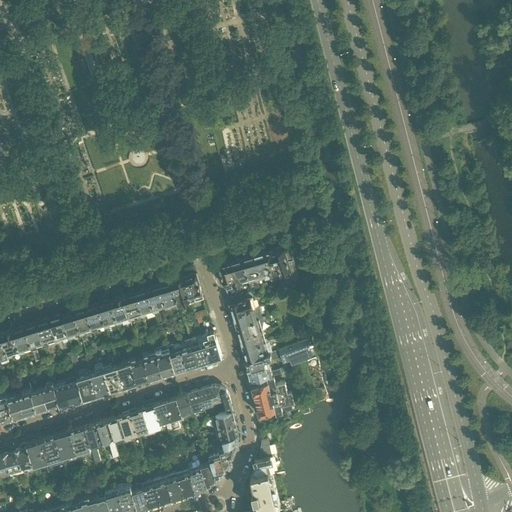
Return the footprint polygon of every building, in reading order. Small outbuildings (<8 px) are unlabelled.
[(281,246),(265,251),(272,275),(281,272),(281,273),(282,274),(282,275),(283,275),(284,276),(285,276),(286,276),(287,276),(288,276),(289,275),(289,274),(290,274),(290,273),(290,272),(290,271),(296,269),(291,246),(283,248),(281,246)] [(265,251),(253,255),(260,277),(265,275),(265,277),(272,275),(265,251)] [(242,258),(248,278),(249,282),(257,280),(256,278),(260,277),(253,255),(242,258)] [(242,258),(231,261),(238,284),(242,282),(241,280),(248,278),(242,258)] [(238,284),(231,261),(219,265),(226,289),(234,287),(233,285),(238,284)] [(196,272),(183,276),(190,300),(195,298),(195,300),(204,298),(196,272)] [(183,276),(171,280),(177,301),(178,303),(190,300),(183,276)] [(158,284),(165,305),(166,307),(171,305),(170,303),(177,301),(171,280),(158,284)] [(146,287),(153,309),(154,311),(159,309),(159,307),(165,305),(158,284),(146,287)] [(146,287),(134,291),(141,312),(141,314),(146,313),(146,311),(153,309),(146,287)] [(123,295),(122,295),(129,316),(129,318),(134,317),(134,314),(141,312),(134,291),(126,294),(126,293),(125,292),(123,293),(123,294),(123,295)] [(122,295),(110,299),(116,320),(117,322),(122,320),(121,318),(129,316),(122,295)] [(230,302),(234,314),(254,308),(256,307),(252,295),(247,297),(235,301),(231,302),(230,302)] [(98,302),(104,323),(105,325),(110,324),(109,322),(116,320),(110,299),(98,302)] [(86,306),(92,327),(93,329),(98,328),(97,326),(104,323),(98,302),(86,306)] [(86,306),(73,310),(80,331),(81,333),(85,331),(85,329),(92,327),(86,306)] [(202,316),(208,314),(209,314),(207,308),(195,312),(197,318),(202,316)] [(234,314),(237,325),(259,318),(258,314),(256,314),(254,308),(234,314)] [(73,310),(62,313),(68,335),(68,337),(73,335),(73,333),(80,331),(73,310)] [(62,313),(49,317),(56,338),(56,340),(61,339),(60,337),(68,335),(62,313)] [(37,321),(44,342),(44,344),(49,343),(48,341),(56,338),(49,317),(37,321)] [(237,325),(241,337),(260,330),(258,323),(260,323),(259,318),(237,325)] [(25,325),(31,346),(32,348),(37,346),(36,344),(44,342),(37,321),(25,325)] [(25,325),(13,328),(19,350),(19,352),(24,350),(24,348),(31,346),(25,325)] [(1,332),(8,355),(12,354),(11,352),(19,350),(13,328),(5,331),(4,330),(3,329),(1,330),(1,331),(1,332)] [(214,330),(202,333),(210,360),(222,356),(221,356),(214,330)] [(241,337),(244,348),(266,342),(265,337),(263,338),(260,330),(241,337)] [(1,332),(0,332),(0,359),(1,361),(9,359),(8,355),(1,332)] [(202,333),(190,337),(199,363),(210,360),(202,333)] [(185,341),(180,342),(187,367),(199,363),(190,337),(185,338),(185,341)] [(246,361),(246,364),(248,370),(270,365),(268,357),(272,357),(281,353),(284,361),(290,358),(292,362),(318,352),(313,340),(309,342),(308,337),(272,351),(248,360),(246,361)] [(168,346),(169,349),(175,371),(187,367),(180,342),(174,344),(173,342),(167,344),(168,346)] [(244,348),(248,360),(272,351),(270,345),(268,345),(266,342),(244,348)] [(168,346),(156,350),(163,374),(175,371),(169,349),(168,346)] [(143,354),(143,357),(150,378),(163,374),(156,350),(143,354)] [(130,358),(131,360),(138,382),(150,378),(143,357),(136,359),(135,356),(130,358)] [(116,359),(117,364),(124,386),(129,384),(137,382),(138,382),(131,360),(120,363),(119,358),(116,359)] [(96,370),(90,372),(97,394),(102,393),(102,392),(111,390),(104,368),(102,363),(94,365),(96,370)] [(117,364),(104,368),(111,390),(118,388),(124,386),(117,364)] [(251,380),(274,375),(281,373),(280,368),(272,370),(270,365),(248,370),(251,380)] [(85,374),(77,376),(84,398),(97,394),(90,372),(89,368),(84,370),(85,374)] [(290,373),(294,389),(300,387),(297,371),(290,373)] [(76,374),(63,378),(64,381),(65,381),(72,402),(72,403),(76,401),(84,398),(77,376),(76,374)] [(254,392),(256,399),(288,391),(285,380),(276,383),(274,375),(251,380),(252,385),(254,391),(254,392)] [(63,378),(54,381),(54,384),(53,384),(59,402),(60,406),(65,405),(65,404),(72,402),(65,381),(64,381),(63,378)] [(46,385),(42,386),(48,406),(52,405),(52,404),(59,402),(53,384),(54,384),(54,381),(53,380),(46,382),(46,385)] [(213,402),(224,398),(220,385),(221,384),(216,383),(215,384),(211,385),(208,386),(213,402)] [(226,405),(227,410),(233,409),(229,394),(226,388),(220,385),(224,398),(226,405)] [(42,386),(31,389),(37,409),(45,407),(48,406),(42,386)] [(208,386),(198,389),(203,405),(213,402),(208,386)] [(19,390),(20,393),(26,413),(29,412),(29,411),(37,409),(31,389),(30,387),(19,390)] [(300,387),(294,389),(297,401),(303,399),(300,387)] [(198,389),(188,392),(195,412),(204,409),(203,405),(198,389)] [(292,390),(288,391),(256,399),(257,406),(258,407),(259,412),(259,413),(261,419),(276,413),(286,410),(296,407),(298,406),(297,399),(294,400),(292,390)] [(6,394),(13,416),(22,414),(26,413),(20,393),(15,394),(15,391),(6,394)] [(180,394),(176,395),(183,417),(183,416),(195,413),(195,412),(188,392),(180,394)] [(0,424),(3,423),(2,421),(6,420),(9,422),(12,421),(13,418),(13,417),(14,417),(13,416),(6,394),(0,395),(0,424)] [(169,397),(165,398),(174,427),(181,425),(179,420),(184,419),(183,417),(176,395),(176,396),(170,397),(169,397)] [(174,427),(165,398),(160,400),(161,400),(155,402),(161,422),(161,423),(162,427),(167,425),(168,429),(174,427)] [(143,406),(150,430),(151,433),(163,429),(162,427),(161,423),(161,422),(155,402),(146,405),(143,406)] [(138,407),(131,410),(137,431),(144,429),(145,431),(150,430),(143,406),(138,407)] [(296,407),(286,410),(289,416),(298,413),(296,407)] [(212,415),(215,426),(235,421),(233,409),(227,410),(212,415)] [(119,413),(126,436),(126,437),(132,436),(131,435),(138,433),(137,431),(131,410),(122,412),(119,413)] [(111,415),(107,417),(118,454),(124,452),(120,440),(119,438),(126,436),(119,413),(118,413),(118,414),(112,416),(111,415)] [(102,419),(95,421),(103,443),(110,441),(110,443),(117,468),(122,467),(118,454),(107,417),(102,418),(102,419)] [(89,422),(84,424),(91,446),(95,461),(101,460),(97,447),(96,445),(103,443),(95,421),(89,423),(89,422)] [(235,421),(215,426),(218,439),(222,437),(238,433),(238,432),(235,421)] [(84,424),(70,428),(77,450),(83,448),(84,451),(91,449),(90,446),(91,446),(84,424)] [(70,428),(56,432),(63,455),(69,453),(69,456),(77,454),(76,450),(77,450),(70,428)] [(56,432),(42,437),(49,459),(50,464),(58,462),(56,457),(63,455),(56,432)] [(218,447),(219,450),(225,466),(228,465),(231,459),(232,459),(231,457),(233,456),(235,451),(238,443),(238,433),(222,437),(225,445),(218,447)] [(42,437),(27,441),(34,463),(49,459),(42,437)] [(258,472),(269,469),(273,468),(272,460),(274,459),(273,454),(271,454),(268,438),(263,439),(262,442),(262,446),(261,450),(260,454),(258,458),(255,459),(256,464),(255,467),(253,469),(258,472)] [(20,445),(16,447),(23,469),(27,468),(28,470),(35,467),(34,465),(34,463),(27,441),(21,443),(20,445)] [(209,453),(210,459),(217,477),(220,475),(220,473),(224,472),(224,471),(225,469),(226,469),(225,466),(219,450),(214,452),(212,444),(206,445),(209,453)] [(9,449),(5,450),(11,472),(23,469),(16,447),(15,447),(13,445),(9,447),(9,449)] [(0,475),(11,472),(5,450),(0,451),(0,475)] [(199,458),(200,462),(207,485),(211,483),(211,481),(216,480),(217,477),(216,477),(217,477),(210,459),(205,460),(202,452),(197,453),(199,458)] [(187,462),(189,467),(196,491),(201,490),(200,488),(208,486),(207,485),(200,462),(199,458),(187,462)] [(189,467),(177,471),(185,494),(196,491),(189,467)] [(256,498),(259,509),(259,511),(265,511),(278,509),(269,470),(269,469),(258,472),(250,475),(251,475),(254,489),(252,489),(254,499),(256,498)] [(177,471),(165,474),(173,498),(185,494),(177,471)] [(165,474),(154,478),(161,502),(173,498),(165,474)] [(154,478),(142,481),(150,505),(161,502),(154,478)] [(68,484),(73,500),(76,511),(94,511),(90,496),(89,493),(81,496),(77,485),(84,483),(83,479),(76,481),(68,484)] [(142,481),(131,484),(138,509),(150,505),(142,481)] [(117,484),(117,485),(119,489),(125,511),(127,511),(138,509),(131,484),(130,482),(123,484),(123,482),(117,484)] [(105,489),(106,493),(112,511),(125,511),(119,489),(117,485),(105,489)] [(97,494),(90,496),(94,511),(112,511),(106,493),(98,496),(97,494)] [(6,496),(8,502),(15,499),(13,494),(6,496)] [(60,504),(62,511),(76,511),(73,500),(60,504)]
